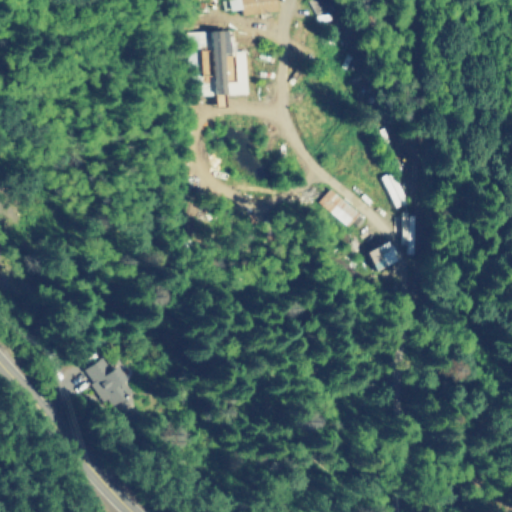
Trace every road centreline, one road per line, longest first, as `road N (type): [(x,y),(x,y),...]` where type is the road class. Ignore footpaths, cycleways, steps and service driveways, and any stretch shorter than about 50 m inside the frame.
road 1 (residential): [(391,511),(395,333),(413,299),(420,245),(408,0)]
road 2 (tertiary): [(138,511),(0,360)]
